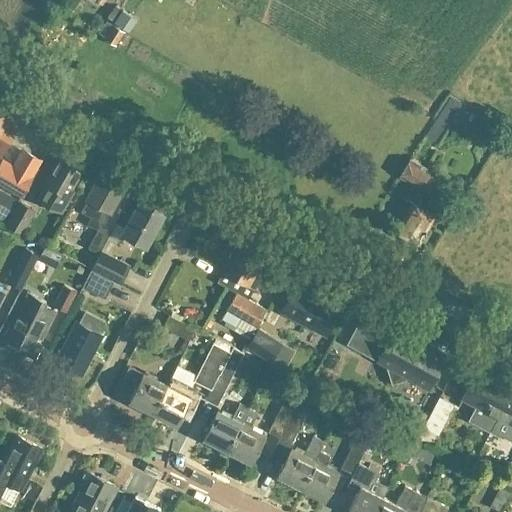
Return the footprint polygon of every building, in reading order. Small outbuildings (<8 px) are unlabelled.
[(136,21),(121,12),(113,25),(128,34),(136,21)] [(115,28),(106,41),(115,46),(123,34),(115,28)] [(0,110),(0,153),(19,122),(0,110)] [(64,148),(44,183),(37,194),(50,202),(62,208),(72,191),(69,190),(86,160),(64,148)] [(14,168),(1,161),(0,162),(0,185),(20,197),(31,178),(30,178),(40,161),(23,152),(14,168)] [(398,177),(411,184),(402,199),(405,201),(399,211),(403,214),(393,230),(404,237),(405,242),(411,245),(415,244),(418,245),(434,218),(437,219),(441,213),(427,204),(431,197),(425,193),(434,176),(409,159),(398,177)] [(103,171),(85,202),(85,203),(79,213),(89,219),(85,226),(95,232),(86,250),(95,255),(107,234),(97,228),(99,225),(101,226),(107,215),(125,183),(103,171)] [(14,201),(0,193),(0,222),(2,223),(14,201)] [(145,247),(167,205),(143,193),(121,235),(145,247)] [(21,203),(8,226),(22,233),(35,211),(21,203)] [(253,290),(270,259),(266,257),(269,251),(240,235),(220,272),(253,290)] [(21,292),(39,256),(25,249),(7,285),(21,292)] [(91,270),(113,281),(119,285),(128,267),(100,252),(91,270)] [(113,281),(91,270),(81,289),(104,300),(113,281)] [(325,337),(340,308),(295,285),(280,314),(325,337)] [(64,287),(54,308),(66,314),(76,293),(64,287)] [(265,310),(235,294),(221,321),(250,337),(265,310)] [(28,351),(35,337),(40,339),(53,312),(42,307),(44,303),(28,296),(7,340),(28,351)] [(75,324),(55,364),(80,377),(100,336),(97,335),(103,324),(84,314),(78,325),(75,324)] [(188,341),(194,329),(168,316),(162,328),(188,341)] [(348,346),(385,367),(391,386),(414,379),(428,387),(426,390),(428,391),(447,357),(417,340),(418,338),(400,328),(389,348),(377,341),(381,334),(361,323),(348,346)] [(269,363),(280,345),(257,330),(245,348),(269,363)] [(188,394),(204,401),(228,353),(209,344),(188,387),(169,378),(165,387),(151,413),(175,425),(188,399),(186,398),(188,394)] [(228,353),(204,401),(216,407),(242,354),(231,348),(228,353)] [(488,435),(496,419),(510,391),(474,372),(460,400),(474,408),(466,424),(488,435)] [(151,413),(165,387),(141,375),(128,402),(151,413)] [(511,391),(510,391),(490,431),(511,442),(511,391)] [(422,428),(437,436),(453,406),(438,398),(422,428)] [(202,439),(226,451),(246,410),(237,406),(230,420),(215,413),(202,439)] [(267,434),(278,439),(291,413),(280,407),(267,434)] [(262,436),(248,429),(255,414),(246,410),(226,451),(249,462),(262,436)] [(289,445),(302,418),(291,413),(278,439),(289,445)] [(21,489),(41,447),(18,436),(9,455),(10,455),(5,465),(0,462),(0,493),(6,481),(21,489)] [(275,477),(299,489),(317,453),(322,443),(312,438),(305,452),(296,448),(294,452),(289,450),(275,477)] [(352,476),(364,450),(352,444),(340,470),(352,476)] [(317,453),(299,489),(323,500),(336,473),(323,467),(327,458),(317,453)] [(346,511),(375,511),(382,499),(387,488),(374,482),(378,474),(358,465),(347,488),(356,493),(346,511)] [(103,511),(115,489),(88,476),(69,511),(103,511)] [(418,511),(425,499),(403,488),(395,505),(382,499),(375,511),(418,511)] [(133,499),(126,511),(158,511),(133,499)] [(445,511),(447,509),(425,499),(418,511),(445,511)]
